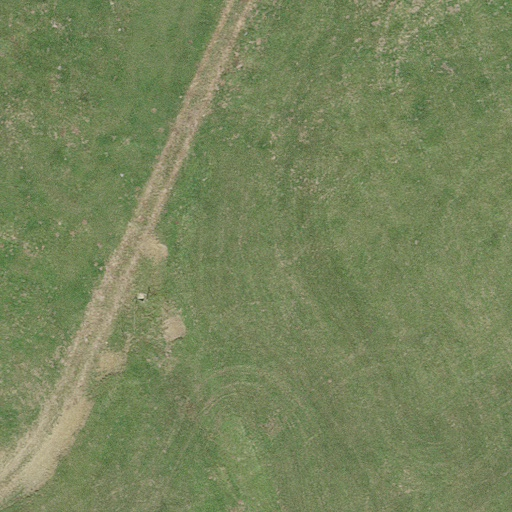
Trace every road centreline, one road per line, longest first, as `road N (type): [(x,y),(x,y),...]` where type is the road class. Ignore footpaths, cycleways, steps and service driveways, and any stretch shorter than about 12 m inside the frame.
road 1 (track): [(236,0),(156,191),(127,290),(44,442),(0,489)]
road 2 (track): [(116,311),(185,406),(236,511)]
